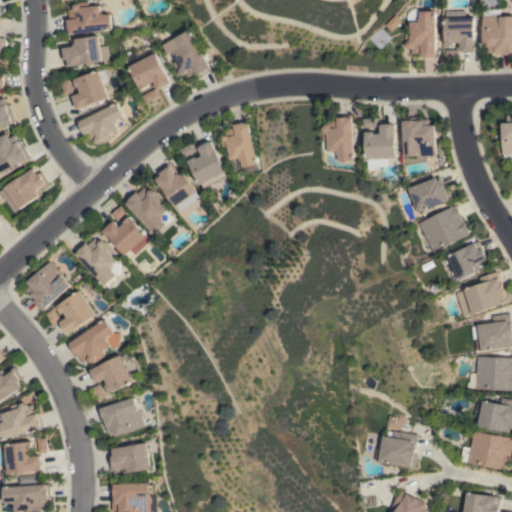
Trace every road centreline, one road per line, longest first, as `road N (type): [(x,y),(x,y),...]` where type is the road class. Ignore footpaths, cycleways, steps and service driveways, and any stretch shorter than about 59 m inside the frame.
road 1 (residential): [(0,269),(154,130),(222,95),(263,84),(511,86)]
road 2 (residential): [(83,511),(80,419),(43,355),(0,306)]
road 3 (residential): [(32,0),(29,81),(45,130),(90,188)]
road 4 (residential): [(511,244),(476,181),(456,87)]
